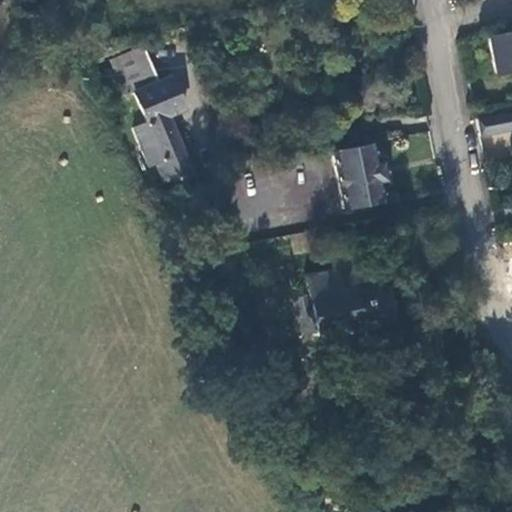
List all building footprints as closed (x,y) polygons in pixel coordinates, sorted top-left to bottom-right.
[(495,73),(511,69),(511,28),(487,34),(495,73)] [(99,55),(95,42),(78,47),(82,59),(99,55)] [(155,160),(163,180),(192,173),(168,113),(183,105),(170,75),(158,80),(144,44),(120,53),(146,120),(131,125),(146,163),(155,160)] [(511,108),(476,116),(479,132),(479,133),(511,126),(511,108)] [(376,154),(372,137),(329,146),(341,205),(383,198),(379,181),(386,179),(381,153),(376,154)] [(379,264),(305,279),(317,337),(390,321),(379,264)]
